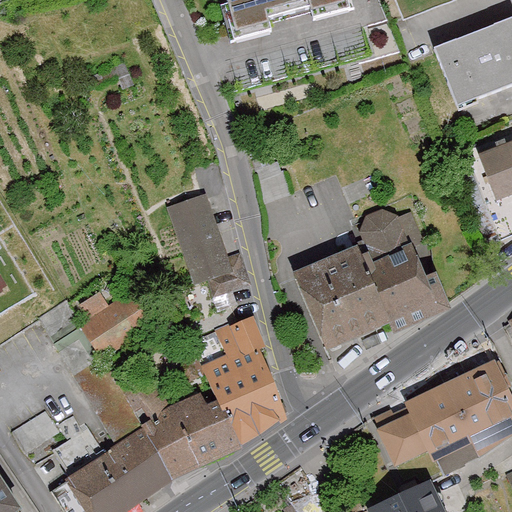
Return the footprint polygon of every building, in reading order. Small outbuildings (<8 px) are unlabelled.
[(232,0),(234,3),(229,8),(236,41),(269,36),(266,22),(307,10),(311,23),(345,13),(341,0),(232,0)] [(434,44),(462,114),(511,93),(511,21),(509,14),(434,44)] [(511,133),(466,152),(502,239),(511,235),(511,133)] [(168,207),(194,287),(231,275),(205,194),(168,207)] [(292,268),(327,356),(386,328),(363,265),(356,244),(292,268)] [(363,265),(386,328),(449,306),(436,272),(421,277),(410,247),(363,265)] [(72,308),(99,353),(152,322),(135,295),(111,310),(99,291),(72,308)] [(208,389),(237,445),(287,420),(281,397),(244,319),(188,345),(208,389)] [(408,410),(372,425),(393,471),(432,453),(475,435),(485,451),(511,435),(511,392),(496,356),(402,397),(408,410)] [(118,437),(143,422),(114,373),(90,388),(118,437)] [(136,427),(169,481),(185,473),(218,455),(237,445),(208,389),(136,427)] [(15,430),(64,511),(117,511),(169,481),(136,427),(101,448),(89,427),(82,431),(73,416),(57,426),(48,410),(15,430)] [(443,511),(429,480),(366,506),(368,511),(443,511)] [(0,511),(21,511),(0,483),(0,511)]
